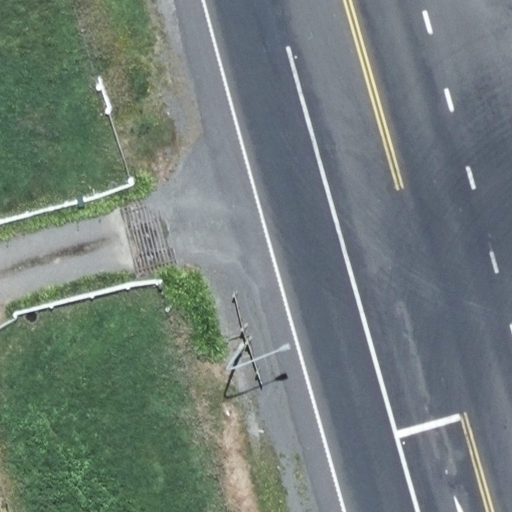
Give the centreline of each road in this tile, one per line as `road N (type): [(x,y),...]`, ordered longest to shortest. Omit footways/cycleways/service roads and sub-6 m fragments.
road 1 (trunk): [(362,190),(460,511)]
road 2 (trunk): [(309,0),(362,190)]
road 3 (unclassified): [(362,190),(511,192)]
